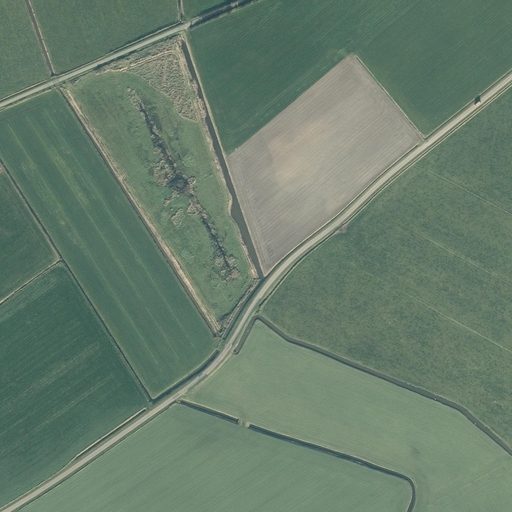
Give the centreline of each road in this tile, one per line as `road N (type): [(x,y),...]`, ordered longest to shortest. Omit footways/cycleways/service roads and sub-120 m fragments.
road 1 (tertiary): [(4,511),(203,375),(291,258),(511,76)]
road 2 (unclassified): [(0,105),(246,0)]
